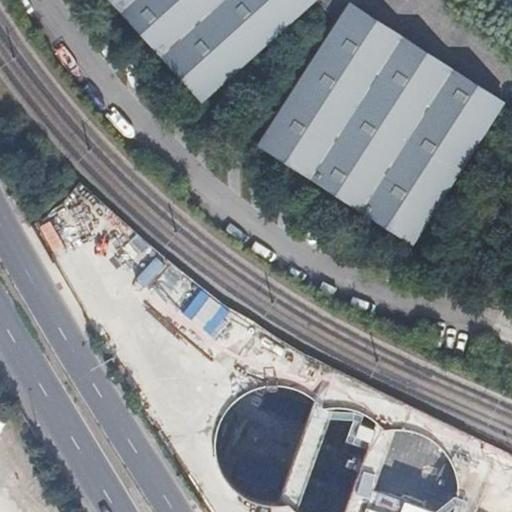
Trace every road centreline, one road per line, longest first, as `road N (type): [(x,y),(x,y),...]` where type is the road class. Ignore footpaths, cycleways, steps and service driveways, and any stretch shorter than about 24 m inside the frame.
road 1 (unknown): [(173,511),(0,215)]
road 2 (primary): [(0,308),(117,511)]
